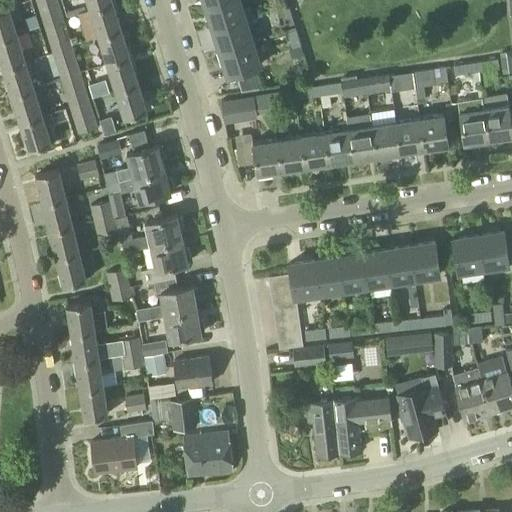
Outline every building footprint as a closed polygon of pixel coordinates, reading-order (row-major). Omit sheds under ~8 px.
[(56,0),(35,0),(39,12),(58,6),(56,0)] [(86,0),(90,10),(112,3),(111,0),(86,0)] [(213,27),(243,18),(240,8),(237,0),(219,0),(206,4),(213,27)] [(20,16),(16,3),(0,8),(0,38),(16,33),(11,19),(20,16)] [(112,3),(90,10),(98,37),(121,30),(112,3)] [(278,7),(284,26),(292,24),(286,4),(278,7)] [(63,20),(62,18),(58,6),(39,12),(44,26),(63,20)] [(250,41),(243,18),(213,27),(220,50),(250,41)] [(63,20),(44,26),(48,39),(67,33),(63,20)] [(285,30),(291,50),(299,47),(293,28),(285,30)] [(129,57),(121,30),(98,37),(107,64),(129,57)] [(0,38),(0,61),(2,68),(25,61),(17,35),(16,33),(0,38)] [(71,46),(70,45),(67,33),(48,39),(52,51),(71,46)] [(250,41),(220,50),(227,73),(235,71),(250,66),(257,64),(250,41)] [(71,46),(52,51),(56,65),(75,59),(71,46)] [(299,47),(291,50),(289,50),(291,58),(302,55),(299,47)] [(511,67),(510,56),(499,58),(502,73),(511,71),(511,67)] [(107,64),(115,91),(138,84),(129,57),(107,64)] [(498,68),(496,58),(477,61),(478,71),(498,68)] [(79,73),(75,59),(56,65),(60,79),(79,73)] [(25,61),(2,68),(3,71),(11,97),(34,90),(25,61)] [(474,72),(473,62),(452,65),(454,75),(469,72),(474,72)] [(250,66),(235,71),(241,91),(257,88),(250,66)] [(432,68),(412,71),(414,87),(434,84),(432,68)] [(477,71),(474,72),(469,72),(470,84),(479,83),(477,71)] [(410,81),(408,72),(387,75),(389,85),(410,81)] [(79,73),(60,79),(61,79),(64,91),(74,88),(74,90),(84,88),(79,73)] [(386,85),(385,75),(364,79),(365,88),(386,85)] [(340,82),(342,92),(349,91),(362,89),(361,79),(340,82)] [(316,86),(318,95),(339,92),(337,83),(316,86)] [(138,84),(115,91),(124,118),(146,110),(138,84)] [(292,89),(294,99),(315,96),(313,86),(292,89)] [(88,100),(87,99),(84,88),(74,90),(74,88),(64,91),(69,105),(88,100)] [(34,90),(11,97),(19,124),(42,117),(34,90)] [(290,90),(269,93),(270,103),(291,100),(290,90)] [(349,91),(342,92),(343,100),(350,99),(349,91)] [(239,97),(221,100),(225,124),(243,121),(257,119),(255,105),(253,95),(239,97)] [(463,142),(488,138),(483,108),(482,97),(457,101),(463,142)] [(88,100),(69,105),(74,119),(92,114),(88,100)] [(483,108),(488,138),(511,135),(507,104),(483,108)] [(78,134),(97,128),(92,114),(74,119),(78,134)] [(417,118),(422,149),(447,145),(442,114),(417,118)] [(42,117),(19,124),(28,150),(50,142),(42,117)] [(417,118),(393,121),(398,152),(422,149),(417,118)] [(370,125),(375,156),(398,152),(393,121),(370,125)] [(347,128),(351,159),(375,156),(370,125),(347,128)] [(347,128),(323,132),(328,163),(351,159),(347,128)] [(323,132),(299,135),(304,166),(328,163),(323,132)] [(275,139),(280,170),(304,166),(299,135),(275,139)] [(256,173),(280,170),(275,139),(252,142),(256,173)] [(116,140),(95,146),(99,161),(120,156),(116,140)] [(106,184),(164,169),(161,160),(164,158),(161,147),(158,147),(157,145),(126,153),(129,167),(103,174),(106,184)] [(98,174),(94,160),(76,164),(80,179),(98,174)] [(35,174),(42,204),(65,198),(58,169),(35,174)] [(166,178),(164,169),(106,184),(109,195),(122,191),(123,194),(136,190),(139,201),(170,192),(170,191),(173,189),(170,179),(166,178)] [(108,197),(109,201),(110,206),(113,216),(113,218),(114,218),(124,216),(119,194),(108,197)] [(65,198),(42,204),(49,232),(72,226),(65,198)] [(113,216),(110,206),(109,201),(90,205),(93,221),(113,216)] [(148,235),(131,239),(133,249),(150,245),(181,239),(180,231),(183,229),(181,217),(177,217),(177,215),(145,221),(148,235)] [(113,216),(93,221),(96,233),(115,229),(113,218),(113,216)] [(49,232),(56,259),(79,253),(72,226),(49,232)] [(129,231),(117,233),(121,251),(133,249),(131,239),(129,231)] [(477,235),(482,266),(506,263),(502,232),(477,235)] [(482,266),(477,235),(453,239),(458,270),(482,266)] [(154,267),(140,270),(143,283),(153,281),(153,282),(175,278),(172,266),(186,263),(190,261),(187,249),(183,248),(181,239),(150,245),(154,267)] [(409,246),(413,277),(437,274),(433,243),(409,246)] [(409,246),(385,250),(390,281),(413,277),(409,246)] [(361,253),(366,284),(390,281),(385,250),(361,253)] [(79,253),(56,259),(62,285),(85,280),(79,253)] [(361,253),(338,257),(342,288),(366,284),(361,253)] [(338,257),(314,261),(318,291),(342,288),(338,257)] [(318,291),(314,261),(289,264),(291,273),(293,285),(294,295),(318,291)] [(105,272),(109,286),(128,282),(125,268),(105,272)] [(268,276),(269,288),(293,285),(291,273),(268,276)] [(161,304),(135,309),(138,320),(138,321),(164,316),(196,310),(194,301),(198,299),(195,287),(191,286),(191,285),(177,288),(175,278),(153,282),(155,292),(159,292),(161,304)] [(112,301),(123,298),(131,296),(128,282),(109,286),(112,301)] [(293,285),(269,288),(271,300),(294,297),(294,295),(293,285)] [(271,300),(273,312),(296,309),(294,297),(271,300)] [(66,305),(70,333),(94,329),(89,301),(66,305)] [(492,304),(494,324),(503,323),(502,303),(492,304)] [(296,309),(273,312),(275,324),(298,321),(296,309)] [(443,310),(443,315),(444,325),(453,324),(450,309),(443,310)] [(196,310),(164,316),(168,340),(201,333),(204,331),(202,319),(198,319),(196,310)] [(469,313),(470,322),(488,320),(487,311),(469,313)] [(443,315),(420,318),(421,327),(444,325),(443,315)] [(421,327),(420,318),(399,320),(400,329),(421,327)] [(396,320),(372,323),(373,332),(397,330),(396,320)] [(275,324),(276,336),(300,333),(298,321),(275,324)] [(373,332),(372,323),(351,325),(352,335),(373,332)] [(327,327),(328,337),(349,335),(348,325),(327,327)] [(480,327),(465,329),(469,342),(482,340),(480,327)] [(304,330),(305,340),(325,337),(324,328),(304,330)] [(74,361),(98,358),(96,343),(94,329),(70,333),(74,361)] [(469,342),(465,329),(458,330),(459,343),(469,342)] [(417,353),(432,351),(430,332),(415,334),(417,353)] [(300,333),(276,336),(278,348),(302,345),(300,333)] [(451,367),(451,333),(434,333),(435,367),(441,367),(451,367)] [(141,351),(138,336),(118,340),(121,354),(141,351)] [(143,356),(162,352),(167,352),(165,339),(141,343),(143,356)] [(351,341),(327,344),(329,360),(353,357),(351,341)] [(323,344),(293,348),(295,366),(325,363),(323,344)] [(141,351),(121,354),(123,368),(143,365),(141,351)] [(162,352),(143,356),(147,376),(165,372),(162,352)] [(174,360),(177,387),(211,383),(207,355),(174,360)] [(108,356),(98,358),(74,361),(79,390),(103,386),(100,368),(110,367),(108,356)] [(475,363),(476,367),(489,411),(511,404),(511,394),(501,356),(475,363)] [(489,411),(476,367),(451,375),(464,418),(489,411)] [(434,373),(394,384),(408,435),(411,434),(412,438),(426,434),(425,430),(436,427),(434,419),(446,415),(441,399),(434,373)] [(103,386),(79,390),(83,418),(107,414),(103,386)] [(124,397),(127,412),(145,409),(142,393),(124,397)] [(333,400),(339,451),(360,449),(357,421),(363,420),(365,429),(381,427),(380,419),(391,418),(389,397),(359,400),(359,397),(333,400)] [(170,403),(173,431),(193,429),(190,400),(170,403)] [(339,451),(333,400),(306,403),(308,421),(312,421),(316,454),(339,451)] [(119,424),(121,437),(132,435),(132,436),(153,433),(151,420),(119,424)] [(182,436),(187,476),(232,470),(227,430),(182,436)] [(143,461),(161,459),(158,434),(140,436),(143,461)] [(132,435),(121,437),(90,441),(95,473),(136,467),(132,436),(132,435)]
